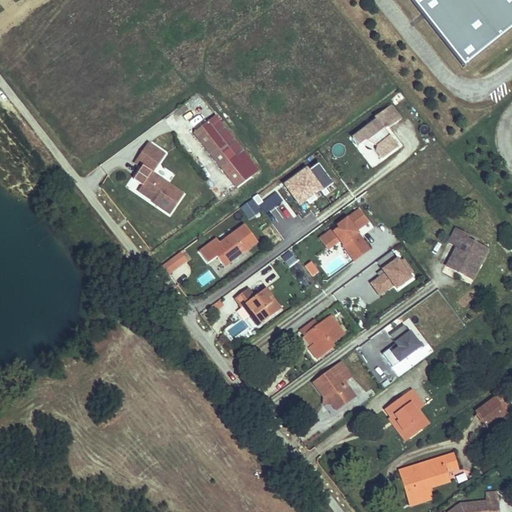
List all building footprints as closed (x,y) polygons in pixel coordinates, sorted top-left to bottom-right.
[(511,0),(409,0),(463,67),(511,28),(511,0)] [(385,130),(384,129),(388,127),(389,128),(401,118),(390,103),(373,115),(377,120),(351,139),(358,147),(365,141),(376,146),(374,150),(381,159),(398,146),(385,130)] [(242,150),(214,115),(206,121),(234,157),(242,150)] [(234,157),(206,121),(192,133),(236,188),(259,171),(242,150),(234,157)] [(162,155),(147,144),(142,151),(158,161),(162,155)] [(158,161),(142,151),(134,163),(140,167),(132,179),(141,185),(137,191),(150,200),(151,198),(154,200),(153,202),(152,203),(168,213),(181,194),(150,173),(158,161)] [(295,206),(331,185),(317,161),(281,182),(295,206)] [(250,199),(239,209),(249,221),(261,210),(250,199)] [(368,222),(359,210),(351,216),(360,229),(368,222)] [(327,233),(320,239),(328,250),(339,241),(354,262),(370,250),(356,231),(360,229),(351,216),(337,226),(339,229),(329,236),(327,233)] [(224,269),(257,244),(243,225),(218,244),(214,239),(197,252),(206,264),(215,257),(224,269)] [(459,271),(473,278),(487,248),(467,238),(462,236),(464,232),(455,228),(448,242),(457,246),(448,264),(460,269),(459,271)] [(289,250),(280,257),(288,267),(297,261),(289,250)] [(410,271),(402,259),(399,262),(390,250),(375,261),(381,269),(384,273),(378,276),(370,283),(378,294),(410,271)] [(168,274),(184,262),(178,253),(161,265),(168,274)] [(337,259),(326,266),(332,275),(343,267),(337,259)] [(318,272),(311,262),(305,266),(312,276),(318,272)] [(258,328),(281,311),(266,290),(254,299),(248,291),(237,300),(242,308),(246,306),(254,317),(251,319),(258,328)] [(313,344),(311,346),(307,348),(314,359),(332,346),(329,343),(342,335),(332,320),(318,330),(312,321),(297,331),(301,337),(303,335),(306,333),(313,344)] [(381,353),(391,366),(418,346),(402,324),(388,335),(397,347),(393,350),(390,346),(381,353)] [(303,335),(311,346),(313,344),(306,333),(303,335)] [(312,382),(322,396),(324,394),(331,404),(336,410),(352,398),(340,382),(349,376),(338,363),(312,382)] [(398,418),(409,433),(422,424),(417,417),(420,414),(416,408),(418,407),(424,403),(412,387),(405,393),(406,395),(400,399),(398,397),(386,406),(392,414),(396,411),(401,417),(398,418)] [(322,396),(322,405),(331,404),(324,394),(322,396)] [(486,424),(503,411),(493,397),(476,410),(486,424)] [(417,417),(422,424),(428,420),(418,407),(416,408),(420,414),(417,417)] [(389,416),(405,437),(409,433),(398,418),(401,417),(396,411),(392,414),(389,416)] [(310,424),(297,435),(304,444),(317,433),(310,424)] [(452,455),(399,472),(409,503),(428,497),(424,484),(446,477),(445,472),(456,469),(452,455)] [(424,484),(428,497),(409,503),(410,507),(433,499),(430,488),(448,483),(446,477),(424,484)] [(462,505),(451,511),(500,511),(499,497),(487,498),(487,503),(462,505)]
